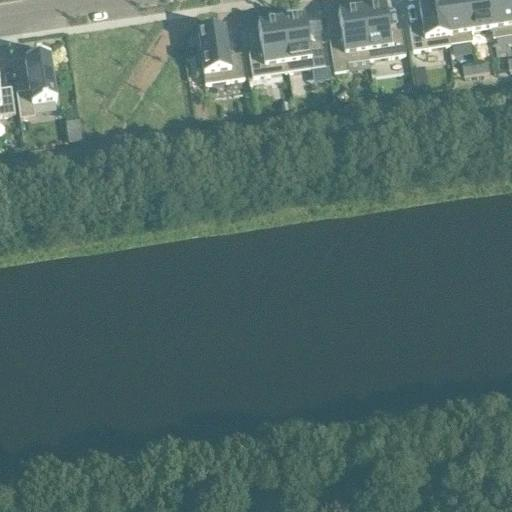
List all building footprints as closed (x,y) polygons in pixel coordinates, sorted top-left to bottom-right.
[(442,2),(443,1),(443,0),(418,4),(422,28),(409,30),(413,55),(450,49),(450,48),(449,49),(442,2)] [(470,36),(464,0),(452,0),(443,1),(442,2),(449,49),(450,48),(472,45),(471,36),(470,36)] [(493,32),(487,0),(464,0),(470,36),(471,36),(492,33),(493,32)] [(511,11),(510,0),(487,0),(493,32),(492,33),(493,42),(511,39),(511,11)] [(385,9),(361,12),(369,64),(405,59),(401,33),(389,35),(385,9)] [(369,64),(361,12),(338,16),(342,42),(329,44),(334,77),(348,75),(347,67),(369,64)] [(304,21),(281,24),(289,76),(325,71),(321,45),(308,47),(304,21)] [(289,76),(281,24),(258,28),(262,54),(249,56),(253,81),(289,76)] [(205,87),(205,88),(244,83),(241,57),(228,59),(224,33),(197,36),(199,50),(197,51),(199,65),(202,65),(203,76),(205,87)] [(56,104),(50,58),(45,59),(44,56),(29,59),(30,61),(25,62),(29,93),(16,96),(20,123),(35,120),(33,108),(56,104)] [(488,66),(475,68),(476,78),(489,76),(488,66)] [(476,78),(475,68),(462,70),(463,80),(476,78)] [(203,76),(194,78),(195,88),(205,87),(203,76)] [(0,120),(15,118),(11,91),(0,92),(0,120)]
